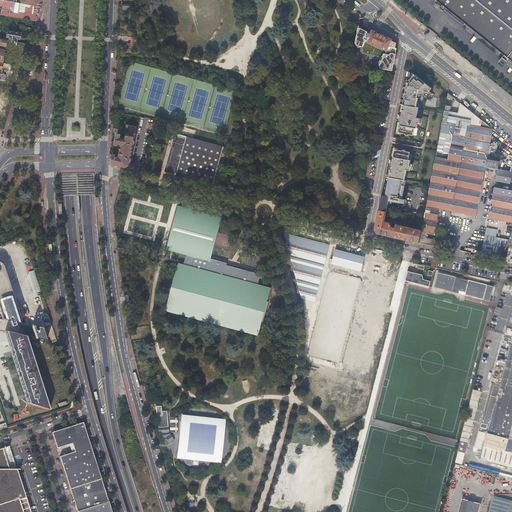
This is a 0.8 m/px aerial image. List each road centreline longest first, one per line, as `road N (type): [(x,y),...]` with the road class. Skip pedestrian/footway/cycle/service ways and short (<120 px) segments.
road 1 (trunk): [(77,0),(74,260),(95,409),(128,511)]
road 2 (trunk): [(138,511),(111,429),(90,248),(95,0)]
road 3 (primary): [(167,511),(123,353),(105,166)]
road 4 (residential): [(511,272),(368,240),(406,40)]
road 5 (primary): [(48,166),(57,259),(88,411)]
road 6 (primary): [(54,0),(47,150)]
road 7 (primary): [(104,150),(108,0)]
